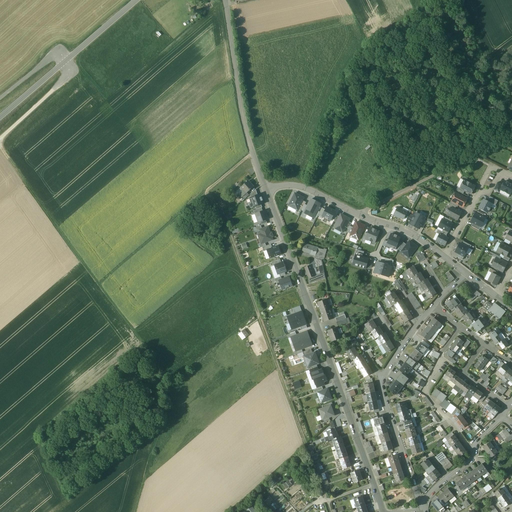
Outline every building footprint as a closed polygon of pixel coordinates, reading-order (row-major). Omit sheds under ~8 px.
[(464,191),(471,194),(475,187),(464,181),(460,189),(464,191)] [(511,185),(505,181),(502,185),(500,190),(510,195),(511,192),(511,185)] [(250,184),(247,182),(241,187),(242,187),(244,190),(247,193),(254,187),(250,184)] [(502,185),(497,183),(493,191),(499,193),(500,190),(502,185)] [(288,206),(298,211),(298,209),(302,201),(304,198),(295,193),(288,206)] [(467,200),(455,194),(452,201),(451,201),(458,205),(463,207),(467,200)] [(251,198),(250,198),(252,203),(253,208),(255,207),(261,205),(263,204),(262,201),(261,198),(259,195),(251,198)] [(498,201),(490,197),(487,202),(491,204),(495,206),(498,201)] [(314,216),(317,211),(320,204),(311,199),(303,213),(313,218),(314,216)] [(484,200),(479,209),(487,213),(488,210),(489,211),(491,207),(490,207),(491,204),(487,202),(484,200)] [(335,212),(327,207),(325,210),(322,217),(330,221),(331,219),(335,212)] [(400,218),(403,220),(404,218),(407,213),(397,208),(393,216),(399,219),(400,218)] [(454,209),(451,208),(447,215),(457,220),(461,213),(454,209)] [(263,212),(255,214),(258,223),(260,222),(266,220),(267,220),(264,211),(263,212)] [(424,218),(415,213),(413,217),(411,221),(410,224),(419,229),(420,226),(423,220),(424,218)] [(336,222),(333,228),(343,233),(346,227),(348,222),(350,219),(340,214),(339,217),(336,222)] [(477,215),(475,214),(471,222),(473,223),(481,227),(485,219),(482,217),(477,215)] [(442,220),(442,219),(441,221),(440,221),(438,224),(439,226),(438,227),(443,229),(448,232),(452,224),(450,224),(442,220)] [(350,237),(358,240),(364,226),(356,222),(353,228),(351,234),(350,237)] [(262,229),(258,230),(259,234),(258,235),(261,244),(265,243),(273,240),(271,233),(270,233),(268,227),(262,229)] [(375,244),(380,232),(370,228),(367,234),(365,240),(375,244)] [(388,242),(386,246),(395,250),(399,242),(400,238),(397,237),(397,236),(394,235),(391,234),(388,242)] [(444,237),(440,235),(441,235),(440,234),(440,235),(439,234),(439,235),(436,241),(444,245),(448,239),(444,237)] [(406,245),(401,252),(409,258),(417,247),(409,241),(406,245)] [(317,249),(304,244),(302,252),(315,256),(317,249)] [(464,257),(465,256),(467,254),(466,253),(469,248),(462,245),(460,244),(455,252),(458,254),(464,257)] [(510,249),(501,244),(496,252),(504,256),(506,257),(510,249)] [(270,259),(281,255),(278,246),(272,249),(267,250),(270,259)] [(323,250),(317,249),(315,256),(320,257),(324,258),(326,250),(324,250),(325,249),(324,249),(323,250)] [(425,259),(420,249),(415,255),(419,263),(425,259)] [(353,265),(365,269),(368,260),(362,258),(363,256),(356,254),(353,265)] [(386,258),(384,264),(392,267),(393,261),(386,258)] [(499,260),(495,258),(491,266),(503,272),(507,264),(499,260)] [(319,260),(315,259),(314,260),(308,263),(309,266),(313,264),(315,268),(316,268),(322,265),(321,261),(319,260)] [(435,261),(429,265),(432,270),(438,266),(435,261)] [(283,262),(281,263),(274,266),(278,275),(279,274),(284,272),(287,271),(283,262)] [(389,277),(392,267),(384,264),(377,262),(374,273),(389,277)] [(309,266),(304,268),(308,279),(314,277),(311,270),(315,268),(313,264),(309,266)] [(413,266),(405,271),(406,271),(407,272),(410,278),(410,279),(412,277),(417,274),(413,267),(413,266)] [(420,272),(417,274),(412,277),(417,285),(419,283),(424,280),(420,273),(420,272)] [(314,277),(308,279),(310,283),(325,278),(324,273),(318,275),(314,277)] [(496,276),(492,273),(492,274),(488,281),(496,285),(500,278),(496,276)] [(282,280),(279,281),(282,290),(292,286),(289,277),(282,280)] [(424,280),(419,283),(420,285),(424,291),(431,286),(426,279),(424,280)] [(462,286),(468,291),(471,287),(465,282),(462,286)] [(431,286),(424,291),(425,293),(429,298),(436,294),(431,286)] [(394,292),(386,297),(387,297),(392,306),(394,305),(399,301),(394,293),(394,292)] [(420,307),(414,297),(412,299),(418,308),(420,307)] [(447,301),(445,303),(446,303),(452,311),(454,310),(458,306),(455,301),(452,298),(453,298),(452,297),(447,301)] [(412,299),(410,301),(415,310),(418,308),(412,299)] [(327,300),(318,303),(321,312),(330,309),(327,300)] [(407,309),(401,300),(399,301),(394,305),(399,314),(407,309)] [(492,305),(487,301),(482,307),(487,311),(489,309),(490,307),(492,305)] [(492,305),(490,307),(489,309),(491,311),(494,313),(498,307),(493,303),(492,305)] [(460,304),(458,306),(454,310),(460,318),(462,317),(467,313),(460,304)] [(505,312),(500,308),(495,314),(500,318),(505,312)] [(330,309),(321,312),(324,322),(334,319),(330,309)] [(407,309),(399,314),(405,323),(412,318),(407,309)] [(308,325),(303,311),(302,311),(295,314),(287,316),(292,330),(301,327),(307,325),(308,325)] [(469,311),(467,313),(462,317),(469,325),(471,324),(471,323),(475,320),(469,311)] [(487,324),(480,316),(477,318),(484,327),(487,324)] [(434,318),(427,327),(434,332),(441,324),(434,318)] [(477,318),(475,320),(471,323),(471,324),(477,332),(484,327),(477,318)] [(373,320),(364,325),(365,325),(369,332),(371,331),(377,328),(376,328),(372,320),(373,320)] [(383,334),(378,326),(376,328),(377,328),(371,331),(376,339),(377,338),(377,337),(383,334)] [(427,327),(421,335),(428,340),(434,332),(427,327)] [(337,328),(328,331),(331,342),(341,338),(337,328)] [(238,334),(242,340),(249,335),(245,329),(238,334)] [(494,330),(488,334),(492,339),(498,335),(494,330)] [(291,338),(293,345),(308,339),(306,333),(291,338)] [(384,333),(383,334),(377,337),(377,338),(382,345),(389,340),(384,333)] [(498,335),(492,339),(496,345),(498,343),(502,341),(498,335)] [(462,341),(458,338),(457,338),(458,338),(454,343),(459,347),(461,345),(463,342),(462,341)] [(311,345),(308,339),(293,345),(295,351),(311,345)] [(502,341),(498,343),(502,349),(508,345),(506,342),(504,339),(502,341)] [(389,340),(382,345),(386,352),(386,353),(394,348),(394,347),(393,347),(389,340)] [(421,343),(415,350),(422,355),(428,348),(421,342),(420,343),(421,343)] [(454,343),(450,349),(455,353),(457,350),(459,347),(454,343)] [(354,347),(346,352),(352,361),(353,360),(353,359),(359,356),(355,350),(356,349),(355,349),(354,347)] [(455,353),(450,349),(446,354),(445,354),(449,357),(451,358),(455,353)] [(422,355),(415,350),(410,356),(417,362),(422,355)] [(312,354),(304,357),(308,367),(311,366),(318,363),(315,353),(312,354)] [(362,357),(361,355),(359,356),(353,359),(353,360),(359,368),(366,364),(362,357),(363,357),(362,357)] [(417,362),(410,356),(405,363),(411,369),(417,362)] [(488,360),(482,356),(478,361),(484,366),(485,363),(488,360)] [(484,366),(478,361),(474,367),(479,371),(481,369),(484,366)] [(419,372),(423,367),(418,362),(414,367),(419,372)] [(411,369),(405,363),(399,370),(402,373),(406,375),(411,369)] [(366,364),(359,368),(365,378),(372,373),(372,372),(372,373),(368,366),(367,366),(366,364)] [(500,369),(498,371),(503,375),(509,369),(504,365),(504,364),(500,369)] [(455,373),(450,369),(446,374),(451,378),(454,375),(455,373)] [(511,371),(509,369),(503,375),(508,379),(511,374),(511,371)] [(319,371),(310,374),(312,380),(313,379),(324,375),(322,370),(319,371)] [(406,375),(402,373),(396,381),(402,386),(409,378),(406,375)] [(425,382),(427,379),(415,373),(414,376),(419,378),(419,379),(425,382)] [(324,375),(313,379),(315,385),(324,382),(327,381),(325,375),(324,375)] [(454,375),(451,378),(450,380),(456,385),(460,379),(454,375)] [(465,383),(460,379),(456,385),(461,389),(465,383)] [(295,390),(302,387),(300,381),(293,383),(295,390)] [(396,381),(389,389),(396,395),(396,394),(402,386),(396,381)] [(373,383),(364,385),(366,394),(375,392),(373,383)] [(470,388),(465,383),(461,389),(464,391),(467,393),(468,392),(471,388),(470,388)] [(477,390),(472,386),(470,388),(471,388),(468,392),(473,396),(477,390)] [(328,389),(318,393),(321,403),(331,399),(328,389)] [(441,392),(436,389),(432,394),(437,398),(441,392)] [(482,394),(477,390),(473,396),(479,400),(482,395),(483,394),(482,394)] [(375,392),(366,394),(368,402),(376,400),(375,392)] [(446,397),(441,392),(437,398),(442,402),(444,400),(446,397)] [(487,399),(482,406),(484,408),(485,407),(490,400),(487,399)] [(376,400),(368,402),(370,411),(369,411),(379,409),(378,409),(376,400)] [(442,402),(440,406),(446,410),(450,404),(444,400),(442,402)] [(490,400),(485,407),(490,411),(495,405),(490,401),(490,400)] [(404,402),(395,404),(395,405),(398,413),(406,411),(403,402),(404,402)] [(456,408),(450,404),(446,410),(451,414),(452,414),(456,408)] [(500,409),(495,405),(490,411),(495,415),(500,408),(500,409)] [(324,408),(320,410),(323,419),(329,417),(334,416),(331,406),(324,408)] [(406,411),(398,413),(401,422),(403,421),(409,419),(406,411)] [(382,416),(373,419),(374,419),(376,427),(384,424),(382,416)] [(467,424),(461,416),(459,416),(455,418),(455,419),(455,420),(456,422),(457,422),(461,428),(462,427),(467,424)] [(409,419),(403,421),(405,429),(413,427),(411,419),(409,419)] [(384,424),(376,427),(379,435),(387,433),(384,424)] [(413,427),(405,429),(408,438),(416,435),(413,427)] [(335,429),(326,432),(327,432),(328,436),(330,440),(332,440),(332,439),(338,437),(335,429)] [(503,431),(499,434),(504,440),(506,438),(510,435),(507,431),(505,433),(503,431)] [(387,433),(379,435),(380,440),(382,443),(390,441),(387,433)] [(416,435),(408,438),(411,446),(419,444),(416,435)] [(454,435),(447,440),(449,443),(451,446),(458,441),(454,435)] [(340,436),(338,437),(332,439),(332,440),(336,449),(343,447),(341,439),(340,437),(340,436)] [(390,441),(382,443),(384,451),(384,452),(393,449),(392,449),(390,441)] [(458,441),(451,446),(455,451),(462,447),(458,441)] [(489,442),(482,447),(483,448),(483,447),(487,453),(493,448),(489,442)] [(419,444),(411,446),(413,454),(413,455),(421,452),(419,444)] [(343,447),(336,449),(339,459),(347,456),(344,449),(345,449),(344,449),(343,447)] [(462,447),(455,451),(456,452),(460,457),(466,452),(462,447)] [(493,448),(487,453),(490,458),(497,453),(493,448)] [(442,452),(436,458),(438,460),(440,459),(442,461),(446,458),(442,452)] [(397,455),(388,458),(391,466),(399,464),(396,455),(397,455)] [(347,456),(339,459),(343,469),(342,469),(351,466),(348,459),(348,458),(347,456)] [(446,458),(442,461),(444,463),(442,465),(444,467),(450,462),(446,458)] [(427,459),(420,464),(421,464),(425,469),(431,465),(427,459)] [(450,462),(444,467),(447,470),(453,465),(450,462)] [(399,464),(391,466),(394,474),(402,472),(399,464)] [(482,464),(482,465),(477,468),(482,475),(487,471),(486,470),(482,464)] [(431,465),(425,469),(427,472),(429,475),(435,470),(431,465)] [(477,468),(471,472),(476,479),(482,475),(477,468)] [(359,470),(350,473),(354,483),(362,480),(359,470)] [(440,476),(435,470),(429,475),(434,481),(440,476)] [(402,472),(394,474),(396,483),(405,480),(404,480),(402,472)] [(471,472),(466,476),(471,483),(476,479),(471,472)] [(466,476),(461,480),(466,487),(471,483),(466,476)] [(283,483),(286,488),(293,484),(289,479),(283,483)] [(461,480),(456,483),(455,483),(457,486),(461,491),(461,490),(466,487),(461,480)] [(501,488),(494,493),(494,494),(494,493),(498,499),(505,494),(501,489),(502,488),(501,488)] [(447,489),(448,489),(443,494),(448,500),(453,496),(448,489),(447,489)] [(443,494),(438,498),(438,499),(439,499),(443,504),(446,502),(448,500),(443,494)] [(505,494),(498,499),(499,500),(499,501),(504,507),(504,508),(511,502),(505,494)] [(270,496),(264,501),(268,505),(274,500),(270,496)] [(362,496),(353,499),(356,508),(364,505),(361,496),(362,496)] [(438,499),(433,503),(434,503),(432,505),(437,511),(439,510),(440,511),(442,511),(445,510),(442,507),(444,505),(443,504),(439,499),(438,499)]
